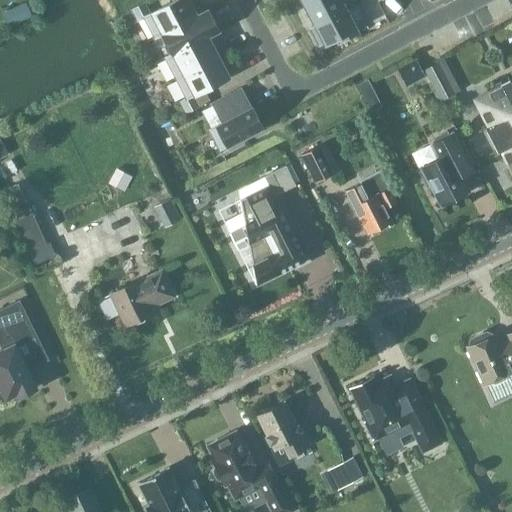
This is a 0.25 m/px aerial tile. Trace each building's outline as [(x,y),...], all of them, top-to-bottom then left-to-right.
[(162,35),(162,34),(197,16),(197,15),(189,0),(176,0),(150,14),(145,4),(133,10),(138,21),(144,17),(155,39),(162,35)] [(320,0),(305,8),(315,26),(346,9),(341,0),(320,0)] [(25,2),(3,13),(6,19),(16,15),(19,22),(32,16),(25,2)] [(162,34),(162,35),(172,54),(173,55),(219,30),(216,26),(217,25),(211,14),(211,15),(208,9),(197,15),(197,16),(162,34)] [(359,33),(346,9),(315,26),(315,27),(311,30),(319,45),(324,43),(325,45),(343,35),(345,40),(359,33)] [(176,78),(219,56),(213,45),(224,40),(219,30),(173,55),(172,54),(165,58),(176,78)] [(219,56),(176,78),(187,99),(181,102),(186,113),(199,106),(193,96),(230,77),(219,56)] [(454,92),(439,64),(425,71),(440,100),(454,92)] [(368,79),(357,85),(371,111),(382,105),(368,79)] [(490,126),(485,129),(497,152),(502,149),(511,166),(511,82),(511,83),(511,82),(502,87),(503,87),(477,101),(490,126)] [(242,88),(216,102),(226,121),(209,130),(220,150),(263,128),(260,123),(261,123),(255,112),(254,112),(252,107),(250,108),(241,92),(243,90),(242,88)] [(444,148),(436,153),(439,158),(422,167),(442,205),(468,192),(457,170),(468,164),(453,134),(440,141),(444,148)] [(0,138),(0,158),(9,154),(0,138)] [(315,183),(333,174),(325,159),(325,158),(319,146),(301,155),(307,166),(307,167),(315,183)] [(117,170),(110,183),(124,190),(131,178),(117,170)] [(392,222),(385,209),(397,203),(381,171),(360,181),(361,183),(346,190),(368,234),(380,228),(381,231),(389,226),(388,224),(392,222)] [(257,285),(278,275),(307,260),(269,185),(240,199),(245,225),(230,233),(239,250),(249,245),(257,285)] [(22,193),(7,200),(17,221),(30,250),(45,244),(33,215),(22,193)] [(111,294),(126,325),(133,322),(137,323),(144,320),(146,316),(152,313),(150,308),(175,296),(162,270),(111,294)] [(19,301),(0,310),(0,319),(7,335),(0,338),(0,344),(3,351),(0,352),(0,384),(7,398),(17,393),(19,397),(35,388),(15,348),(37,337),(19,301)] [(470,344),(471,347),(468,348),(485,384),(486,384),(494,402),(511,393),(511,374),(511,372),(511,370),(511,369),(511,333),(507,336),(509,341),(500,345),(495,336),(492,337),(491,334),(487,333),(472,340),(470,344)] [(352,388),(368,421),(365,422),(373,439),(410,421),(424,450),(439,442),(409,381),(395,388),(390,378),(375,385),(372,378),(352,388)] [(258,416),(268,435),(266,436),(271,444),(273,443),(275,448),(271,450),(280,466),(292,460),(290,456),(309,446),(298,425),(297,425),(285,402),(258,416)] [(211,447),(218,461),(215,463),(217,467),(215,470),(215,474),(217,477),(220,480),(223,480),(226,484),(229,482),(236,496),(243,493),(246,493),(253,490),(254,487),(260,484),(274,511),(288,511),(292,510),(268,464),(255,471),(236,435),(230,437),(226,437),(219,441),(217,444),(211,447)] [(344,463),(334,468),(335,481),(339,489),(354,481),(344,463)] [(168,467),(138,483),(149,505),(144,507),(146,511),(210,511),(198,488),(183,496),(178,486),(168,467)] [(102,511),(90,488),(64,501),(69,511),(65,511),(102,511)]
